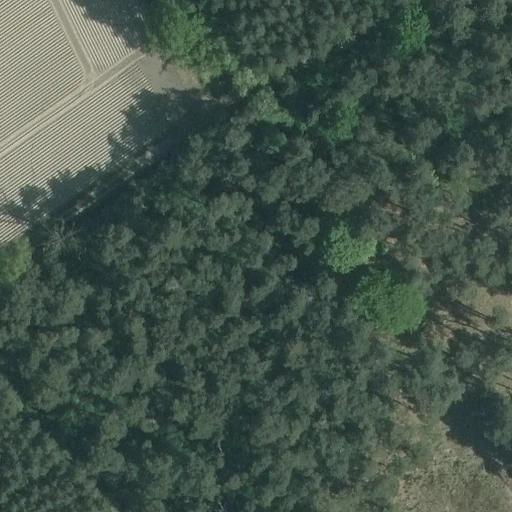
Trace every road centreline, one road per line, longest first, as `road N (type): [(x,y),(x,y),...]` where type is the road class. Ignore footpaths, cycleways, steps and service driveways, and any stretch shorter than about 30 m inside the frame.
road 1 (track): [(419,0),(224,103),(0,266)]
road 2 (track): [(0,360),(115,511)]
